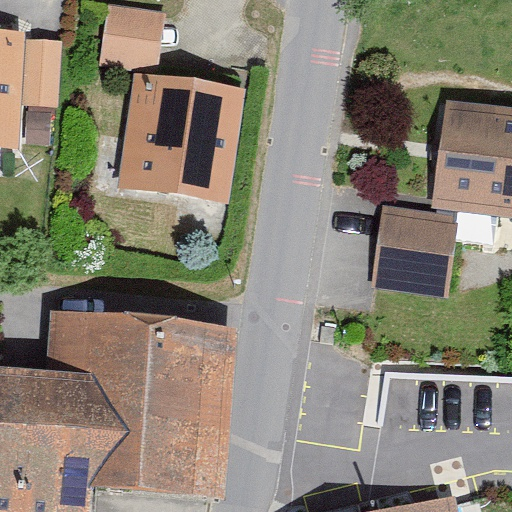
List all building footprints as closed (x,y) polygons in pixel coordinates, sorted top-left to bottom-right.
[(164,9),(108,1),(100,59),(133,63),(156,66),(164,9)] [(25,21),(0,20),(0,139),(21,140),(21,96),(24,31),(25,21)] [(61,33),(24,31),(21,96),(58,97),(61,33)] [(156,66),(133,63),(119,178),(228,190),(241,75),(156,66)] [(511,98),(446,90),(433,201),(453,202),(511,209),(511,98)] [(449,275),(453,202),(433,201),(386,198),(382,271),(449,275)] [(229,327),(54,310),(50,358),(0,353),(0,511),(89,511),(93,482),(214,493),(229,327)] [(451,511),(447,492),(354,511),(451,511)]
